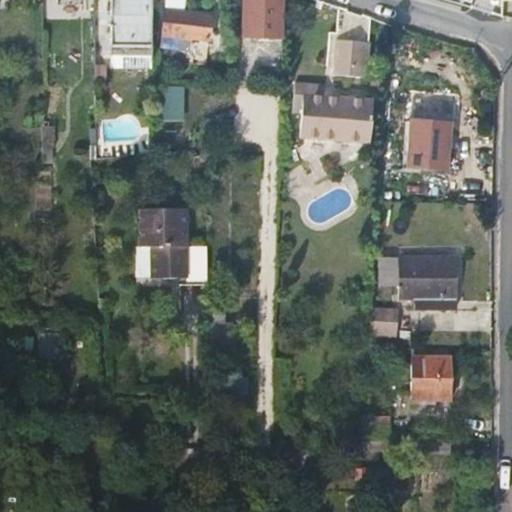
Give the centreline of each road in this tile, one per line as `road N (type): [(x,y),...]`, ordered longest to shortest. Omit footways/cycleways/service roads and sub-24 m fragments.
road 1 (residential): [(511,80),(506,511)]
road 2 (residential): [(368,0),(496,35)]
